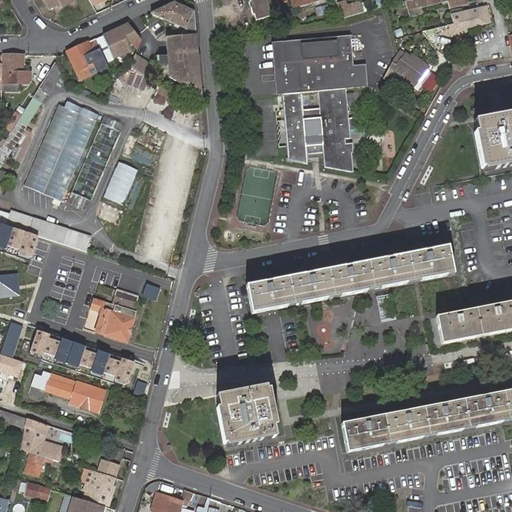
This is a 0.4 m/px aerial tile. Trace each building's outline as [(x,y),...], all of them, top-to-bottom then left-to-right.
[(72,0),(43,0),(50,10),(57,6),(60,4),(62,7),(63,9),(74,3),(72,0)] [(256,22),(281,15),(276,0),(249,0),(250,2),(248,3),(253,16),(254,16),(256,22)] [(291,0),(294,9),(313,3),(318,17),(330,13),(325,0),(291,0)] [(341,17),(365,12),(362,0),(347,3),(346,0),(344,0),(338,2),(341,17)] [(413,0),(406,2),(410,18),(423,15),(420,3),(426,1),(428,7),(449,1),(451,8),(466,5),(464,0),(413,0)] [(151,13),(151,14),(185,28),(182,35),(165,37),(169,77),(193,92),(201,91),(197,44),(194,11),(174,2),(151,13)] [(487,5),(451,14),(453,24),(448,25),(451,37),(467,34),(466,29),(491,24),(487,5)] [(127,24),(101,37),(112,59),(127,52),(125,47),(140,40),(127,24)] [(344,89),(346,89),(368,87),(366,65),(354,66),(351,36),(273,43),(275,94),(282,94),(301,93),(317,91),(344,89)] [(94,40),(66,53),(75,72),(79,80),(96,72),(95,69),(105,64),(94,40)] [(400,52),(398,55),(392,63),(409,76),(407,79),(415,86),(417,83),(422,87),(431,92),(439,81),(431,75),(426,72),(428,68),(420,62),(418,64),(411,59),(400,52)] [(156,66),(136,54),(129,67),(149,79),(156,66)] [(23,56),(3,56),(3,67),(1,66),(1,83),(26,84),(29,81),(29,73),(22,73),(23,56)] [(59,63),(55,65),(62,76),(66,74),(59,63)] [(409,76),(392,63),(388,69),(394,73),(394,72),(406,80),(407,79),(409,76)] [(0,223),(6,226),(9,214),(0,210),(0,169),(49,94),(50,95),(62,76),(55,65),(54,64),(0,147),(0,223)] [(388,69),(383,80),(387,82),(394,73),(388,69)] [(301,93),(282,94),(288,160),(307,164),(306,155),(324,153),(325,168),(352,173),(350,153),(352,153),(351,145),(344,145),(344,138),(348,138),(344,89),(317,91),(319,110),(302,111),(301,93)] [(65,108),(59,105),(24,185),(61,201),(99,115),(68,102),(65,108)] [(484,169),(485,172),(511,166),(511,114),(475,121),(477,132),(474,133),(481,170),(484,169)] [(102,124),(72,193),(91,202),(122,132),(102,124)] [(104,198),(124,205),(137,169),(117,161),(104,198)] [(0,180),(7,183),(10,173),(1,171),(0,173),(0,180)] [(87,211),(90,201),(70,194),(67,203),(87,211)] [(67,229),(10,210),(9,214),(6,226),(42,237),(63,244),(67,229)] [(42,237),(0,223),(0,247),(8,250),(9,246),(21,250),(20,254),(34,259),(42,237)] [(63,244),(86,251),(91,236),(67,229),(63,244)] [(257,242),(256,236),(249,237),(250,244),(257,242)] [(249,237),(241,238),(243,245),(250,244),(249,237)] [(445,249),(243,286),(249,313),(451,276),(445,249)] [(17,274),(0,276),(0,297),(20,295),(19,287),(17,274)] [(112,305),(134,312),(139,297),(117,290),(112,305)] [(394,293),(378,295),(381,320),(396,319),(394,293)] [(126,343),(136,313),(134,312),(112,305),(93,299),(90,310),(99,313),(98,316),(101,316),(95,333),(126,343)] [(458,314),(433,319),(438,346),(463,342),(500,335),(511,332),(511,303),(494,307),(458,314)] [(9,323),(0,351),(0,354),(12,358),(23,327),(9,323)] [(48,335),(37,332),(31,352),(43,355),(44,352),(56,356),(55,360),(79,367),(80,364),(93,368),(91,372),(104,376),(105,373),(117,376),(116,380),(129,384),(136,363),(122,358),(121,362),(109,359),(111,355),(99,351),(97,355),(84,350),(85,347),(61,339),(60,343),(47,339),(48,335)] [(0,354),(0,372),(19,379),(24,362),(12,358),(0,354)] [(44,392),(48,380),(50,374),(44,372),(42,378),(36,376),(32,388),(44,392)] [(50,374),(48,380),(75,389),(71,400),(70,404),(97,412),(104,392),(50,374)] [(48,380),(44,392),(71,400),(75,389),(48,380)] [(216,408),(224,447),(275,437),(273,425),(276,425),(269,389),(266,389),(265,387),(218,396),(220,408),(216,408)] [(344,454),(511,421),(511,392),(339,425),(344,454)] [(27,420),(0,410),(0,421),(25,430),(27,420)] [(27,420),(25,430),(21,451),(31,454),(54,461),(59,462),(63,450),(44,443),(49,427),(27,420)] [(264,451),(276,449),(274,438),(262,441),(264,451)] [(54,461),(31,454),(25,474),(38,478),(42,462),(52,465),(54,461)] [(119,466),(101,460),(97,474),(115,479),(119,466)] [(97,474),(85,470),(81,483),(86,484),(84,491),(91,494),(89,500),(108,506),(111,497),(109,496),(115,479),(97,474)] [(26,496),(48,502),(51,492),(28,485),(26,496)] [(84,491),(81,498),(89,500),(91,494),(84,491)] [(181,511),(183,502),(157,493),(151,511),(154,511),(181,511)] [(74,498),(69,511),(90,511),(91,511),(92,511),(100,511),(102,507),(74,498)] [(0,511),(7,511),(9,502),(0,499),(0,511)]
